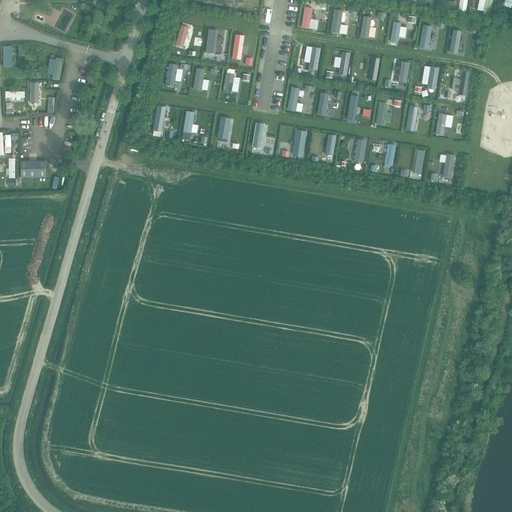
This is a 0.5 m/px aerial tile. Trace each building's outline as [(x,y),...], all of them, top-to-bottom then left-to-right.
[(265,0),(265,14),(273,15),(274,0),(265,0)] [(306,3),(305,24),(315,25),(316,3),(306,3)] [(335,9),(334,27),(342,28),(343,9),(335,9)] [(385,11),(365,9),(363,33),(375,33),(376,15),(384,16),(385,11)] [(420,42),(432,44),(437,23),(426,20),(420,42)] [(454,24),(449,46),(459,49),(464,26),(454,24)] [(4,47),(4,64),(10,64),(10,54),(12,54),(12,50),(10,50),(10,47),(4,47)] [(57,53),(43,51),(42,57),(48,58),(48,61),(52,62),(53,58),(56,59),(57,53)] [(313,84),(293,81),(290,105),(309,108),(313,84)] [(24,92),(6,92),(6,98),(10,98),(10,101),(14,101),(14,98),(24,98),(24,92)] [(49,93),(34,92),(33,98),(37,98),(37,102),(46,102),(46,98),(49,98),(49,93)] [(196,133),(197,107),(187,106),(186,132),(196,133)] [(438,130),(447,131),(448,122),(455,123),(456,110),(440,108),(438,130)] [(223,112),(219,139),(229,141),(233,114),(223,112)] [(331,130),(328,149),(336,150),(338,130),(331,130)] [(45,161),(20,162),(20,179),(45,178),(45,161)]
